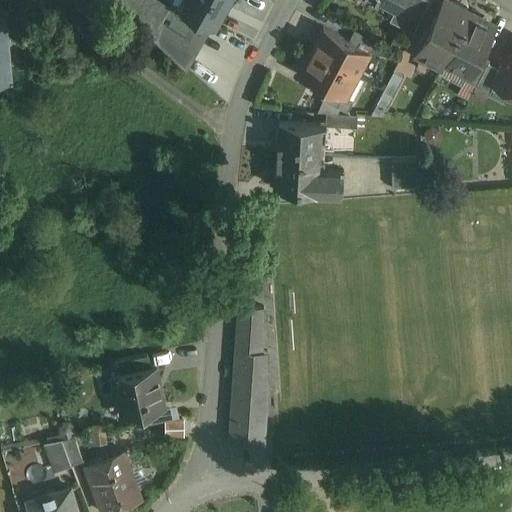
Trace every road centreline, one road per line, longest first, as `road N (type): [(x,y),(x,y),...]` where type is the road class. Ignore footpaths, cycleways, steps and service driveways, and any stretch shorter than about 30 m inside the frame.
road 1 (residential): [(196,471),(234,139),(256,77),(302,0)]
road 2 (residential): [(196,471),(284,484),(511,465)]
